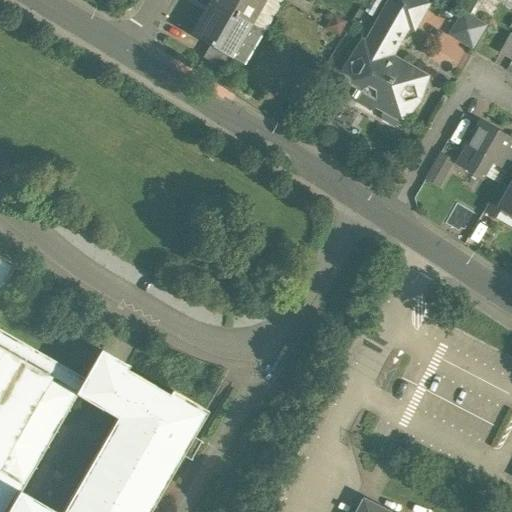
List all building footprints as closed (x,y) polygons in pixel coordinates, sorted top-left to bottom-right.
[(213,0),(212,3),(248,24),(262,0),(213,0)] [(429,5),(419,0),(391,0),(385,13),(390,16),(411,27),(416,29),(429,5)] [(478,0),(462,0),(459,7),(471,14),(478,0)] [(248,24),(212,3),(193,37),(209,47),(229,58),(248,24)] [(390,16),(369,51),(360,46),(336,87),(348,94),(348,93),(354,97),(353,99),(356,101),(361,94),(389,109),(391,105),(408,114),(421,100),(428,78),(392,57),(411,27),(390,16)] [(511,60),(511,34),(500,53),(511,60)] [(229,58),(209,47),(203,58),(222,69),(229,58)] [(511,140),(483,123),(460,163),(476,173),(486,158),(498,164),(511,140)] [(511,139),(511,140),(498,164),(508,170),(511,164),(511,139)] [(443,187),(457,160),(442,152),(427,179),(443,187)] [(511,188),(501,182),(484,211),(496,218),(503,207),(502,207),(511,188)] [(511,188),(502,207),(503,207),(511,212),(511,188)] [(0,331),(0,292),(15,267),(0,258),(0,511),(148,511),(182,455),(190,460),(201,442),(192,437),(207,412),(172,391),(169,396),(98,355),(84,380),(0,331)] [(385,511),(367,503),(362,511),(385,511)]
